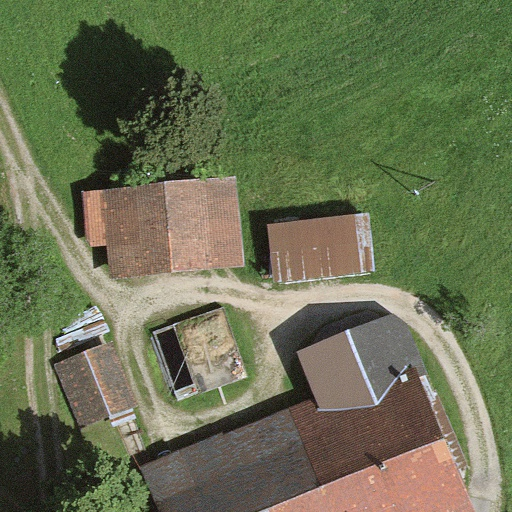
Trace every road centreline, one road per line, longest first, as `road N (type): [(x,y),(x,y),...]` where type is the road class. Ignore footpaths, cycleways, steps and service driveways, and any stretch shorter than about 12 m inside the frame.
road 1 (track): [(16,167),(94,293),(145,304),(237,295),(299,306),(380,299),(419,313),(458,361),(491,453),(482,511)]
road 2 (track): [(0,126),(16,167),(54,511)]
